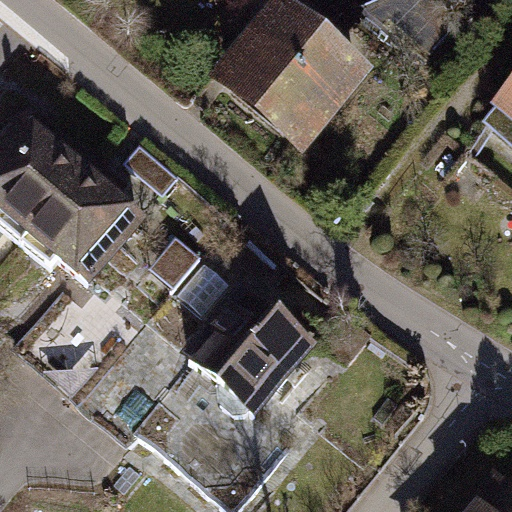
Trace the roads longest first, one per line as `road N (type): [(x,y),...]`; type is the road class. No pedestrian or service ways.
road 1 (residential): [(17,0),(322,260),(493,367)]
road 2 (residential): [(379,511),(493,367)]
